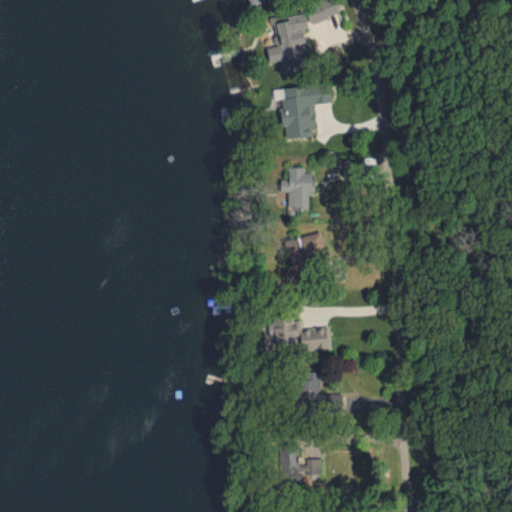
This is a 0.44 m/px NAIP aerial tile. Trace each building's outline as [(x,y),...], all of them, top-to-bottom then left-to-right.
[(319,0),(304,5),(311,23),(338,13),(333,0),(319,0)] [(266,46),(269,63),(279,61),(280,67),(309,61),(302,27),(308,25),(305,12),(286,16),(287,20),(275,22),(279,44),(266,46)] [(315,135),(313,103),(332,101),(331,82),(280,86),(284,137),(315,135)] [(288,190),(288,206),(310,207),(310,171),(304,171),(304,166),(288,165),(288,178),(280,178),(280,190),(288,190)] [(324,248),(321,231),(294,236),(296,245),(285,247),(291,278),(304,276),(302,264),(313,262),(311,250),(324,248)] [(331,347),(329,325),(301,328),(300,319),(292,319),(292,315),(273,317),(275,344),(300,342),(301,349),(331,347)] [(320,392),(319,370),(305,370),(305,379),(296,379),(297,412),(342,411),(342,392),(320,392)] [(320,459),(298,459),(298,443),(279,444),(280,476),(287,476),(287,481),(300,481),(300,473),(321,472),(320,459)]
